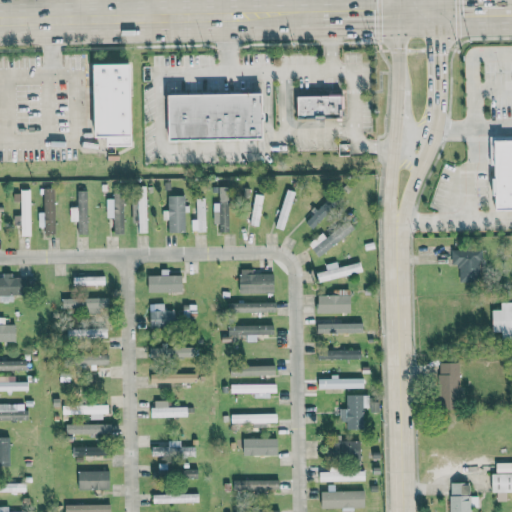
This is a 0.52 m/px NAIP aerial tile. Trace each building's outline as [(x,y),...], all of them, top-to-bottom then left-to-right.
[(130,63),(93,64),(94,135),(111,135),(111,145),(131,144),(130,63)] [(170,140),(265,139),(264,95),(170,95),(170,140)] [(297,97),(298,119),(344,118),(343,96),(297,97)] [(511,209),(496,210),(495,165),(491,166),(490,137),(511,137),(511,209)] [(215,212),(213,211),(213,224),(219,224),(218,232),(229,233),(230,187),(216,186),(215,212)] [(56,234),(55,188),(43,189),(44,234),(56,234)] [(295,191),(285,189),(275,227),(285,230),(295,191)] [(20,215),(13,216),(13,225),(21,225),(21,236),(31,236),(30,190),(20,190),(20,215)] [(70,221),(77,221),(76,234),(87,234),(88,191),(76,191),(76,208),(70,208),(70,221)] [(107,218),(112,218),(113,235),(124,234),(122,194),(113,195),(113,199),(106,199),(107,218)] [(137,194),(138,233),(147,233),(146,194),(137,194)] [(249,225),(259,226),(264,195),(254,194),(249,225)] [(185,232),(185,196),(167,196),(167,211),(162,211),(163,220),(168,220),(168,233),(185,232)] [(330,212),(335,207),(327,199),(305,222),(313,229),(330,212)] [(196,231),(205,230),(204,200),(195,201),(196,231)] [(308,243),(318,257),(340,241),(333,231),(325,236),(323,233),(308,243)] [(451,265),(459,265),(459,281),(481,282),(481,250),(452,249),(451,265)] [(316,273),(319,283),(362,271),(360,262),(338,267),(337,262),(325,265),(327,270),(316,273)] [(148,292),(182,293),(183,276),(168,275),(169,270),(161,269),(161,276),(148,276),(148,292)] [(253,274),(253,269),(239,269),(239,293),(275,292),(274,274),(253,274)] [(0,301),(13,301),(13,294),(32,294),(32,277),(12,277),(12,273),(3,273),(3,277),(0,276),(0,301)] [(316,295),(317,313),(351,312),(350,295),(316,295)] [(108,296),(62,297),(63,311),(109,311),(108,296)] [(277,301),(228,302),(228,312),(277,311),(277,301)] [(151,327),(174,327),(174,309),(164,309),(164,303),(151,303),(151,327)] [(228,322),(228,335),(247,334),(247,341),(257,341),(257,334),(274,333),(273,320),(228,322)] [(318,333),(350,332),(350,321),(317,322),(318,333)] [(0,340),(15,341),(16,324),(0,323),(0,340)] [(67,328),(67,338),(108,337),(107,327),(67,328)] [(148,347),(149,357),(195,356),(195,345),(162,346),(162,347),(148,347)] [(317,360),(361,359),(361,348),(317,349),(317,360)] [(107,364),(107,351),(74,352),(75,365),(107,364)] [(26,360),(0,360),(0,370),(26,369),(26,360)] [(460,362),(439,362),(440,407),(461,407),(460,362)] [(229,366),(229,376),(276,374),(276,364),(229,366)] [(197,382),(197,372),(151,373),(151,383),(197,382)] [(0,375),(0,390),(28,390),(28,381),(15,381),(14,375),(0,375)] [(319,378),(319,389),(364,388),(364,377),(330,377),(330,378),(319,378)] [(277,383),(231,384),(231,393),(254,392),(254,395),(277,395),(277,383)] [(363,394),(345,394),(345,408),(340,408),(340,421),(345,421),(346,428),(363,428),(363,394)] [(152,417),(188,416),(187,406),(168,406),(168,400),(152,400),(152,417)] [(25,403),(0,403),(0,419),(25,419),(25,403)] [(91,413),(91,416),(108,416),(108,404),(62,404),(62,414),(91,413)] [(231,414),(232,422),(278,421),(278,413),(231,414)] [(111,423),(65,424),(66,434),(112,433),(111,423)] [(9,437),(0,436),(0,465),(10,465),(9,437)] [(277,438),(237,438),(237,448),(277,448),(277,438)] [(151,446),(151,455),(190,456),(190,446),(181,446),(181,440),(168,440),(168,446),(151,446)] [(361,441),(332,440),(331,459),(360,460),(361,441)] [(73,445),(72,454),(109,455),(110,446),(73,445)] [(365,481),(365,471),(340,471),(340,466),(329,466),(329,471),(319,471),(320,481),(365,481)] [(77,489),(110,489),(110,470),(77,470),(77,489)] [(511,491),(511,473),(491,474),(492,492),(511,491)] [(279,480),(233,479),(233,491),(279,491),(279,480)] [(0,491),(26,492),(26,483),(0,482),(0,491)] [(450,511),(470,511),(470,483),(450,483),(450,511)] [(320,491),(320,508),(364,507),(364,490),(320,491)] [(153,503),(199,502),(199,493),(153,494),(153,503)]
